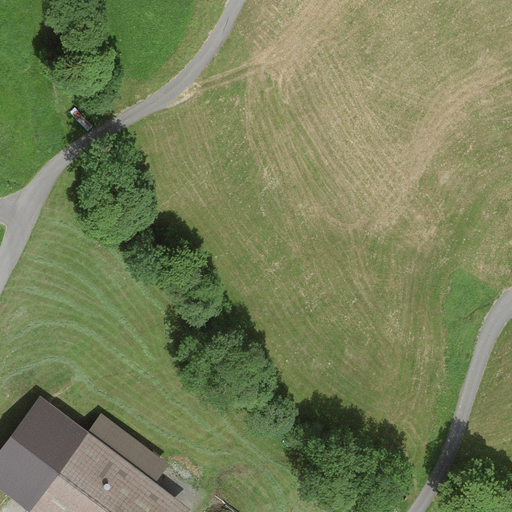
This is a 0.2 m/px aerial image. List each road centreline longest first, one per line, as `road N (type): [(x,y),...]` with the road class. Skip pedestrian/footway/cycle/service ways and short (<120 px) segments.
road 1 (residential): [(0,276),(25,209),(49,176),(165,94),(203,57),(238,0)]
road 2 (residential): [(511,300),(488,333),(446,461),(415,511)]
